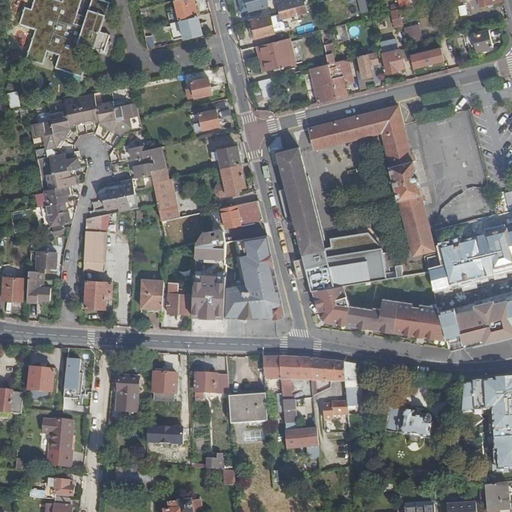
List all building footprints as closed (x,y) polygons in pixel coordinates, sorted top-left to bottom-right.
[(105,52),(110,35),(101,32),(110,2),(104,0),(92,0),(86,20),(77,17),(82,0),(63,0),(63,1),(59,0),(34,0),(32,9),(26,7),(20,24),(36,29),(26,59),(44,64),(48,51),(60,55),(56,68),(83,77),(88,60),(78,56),(82,44),(101,50),(105,52)] [(198,16),(194,0),(176,0),(181,20),(198,16)] [(267,0),(248,0),(248,1),(249,1),(251,10),(269,6),(267,0)] [(282,11),(306,5),(305,0),(290,0),(278,3),(280,12),(282,11)] [(359,0),(361,14),(370,13),(368,0),(359,0)] [(411,6),(409,0),(398,0),(400,9),(411,6)] [(503,2),(501,0),(478,0),(480,9),(488,8),(487,5),(491,4),(491,5),(503,2)] [(467,4),(459,6),(462,16),(470,13),(467,4)] [(284,19),(308,12),(306,5),(282,11),(284,19)] [(403,25),(400,10),(392,12),(395,27),(403,25)] [(275,28),(274,27),(282,25),(279,14),(254,21),(255,27),(252,28),(251,29),(253,38),(255,39),(276,33),(275,28)] [(202,34),(198,16),(181,20),(185,38),(202,34)] [(313,23),(297,27),(299,34),(315,30),(313,23)] [(349,39),(346,24),(335,27),(339,42),(349,39)] [(423,40),(419,24),(404,28),(408,43),(423,40)] [(494,48),(489,30),(466,36),(471,53),(477,52),(494,48)] [(294,64),(292,56),(294,56),(290,38),(261,45),(265,60),(262,60),(265,72),(276,69),(276,71),(285,68),(285,67),(294,64)] [(403,61),(400,49),(400,50),(397,40),(381,43),(388,73),(399,71),(398,69),(405,68),(403,61)] [(353,82),(351,75),(352,74),(348,60),(335,63),(332,53),(334,53),(332,43),(324,45),(327,57),(329,64),(337,98),(348,95),(345,84),(353,82)] [(410,59),(407,48),(400,49),(403,61),(410,59)] [(449,48),(413,55),(416,71),(452,65),(449,48)] [(373,76),(371,65),(379,63),(377,52),(359,56),(364,78),(365,78),(373,76)] [(367,88),(365,78),(364,78),(359,56),(353,58),(361,90),(367,88)] [(212,68),(210,60),(202,61),(203,70),(212,68)] [(337,98),(329,64),(324,65),(311,69),(319,102),(337,98)] [(213,94),(209,78),(192,81),(194,88),(188,90),(190,99),(213,94)] [(278,94),(274,78),(257,82),(259,90),(262,89),(264,97),(278,94)] [(20,106),(18,91),(8,93),(11,108),(20,106)] [(140,116),(137,103),(132,104),(126,105),(115,107),(114,101),(97,104),(95,93),(65,99),(67,111),(51,114),(52,120),(40,123),(31,124),(33,138),(44,136),(45,142),(47,149),(51,148),(54,143),(57,145),(62,139),(63,139),(71,127),(71,126),(75,125),(75,122),(95,118),(96,121),(100,120),(100,121),(114,129),(114,128),(121,132),(125,127),(127,128),(131,127),(129,118),(135,117),(140,116)] [(423,195),(414,161),(413,161),(412,155),(404,127),(399,105),(310,128),(315,150),(382,133),(391,167),(390,167),(398,201),(400,201),(414,256),(436,251),(423,201),(422,195),(423,195)] [(29,118),(27,107),(20,108),(22,119),(29,118)] [(223,125),(222,118),(219,119),(217,109),(199,113),(201,122),(194,123),(196,131),(223,125)] [(52,120),(51,114),(50,112),(38,115),(40,123),(52,120)] [(45,142),(44,136),(33,138),(35,144),(45,142)] [(152,171),(166,168),(162,147),(147,150),(146,145),(131,149),(133,161),(149,157),(148,156),(152,155),(153,159),(154,159),(155,163),(152,164),(152,162),(134,166),(137,178),(152,175),(152,171)] [(242,164),(238,147),(219,151),(212,153),(214,161),(220,160),(222,168),(242,164)] [(325,249),(300,147),(278,153),(303,255),(325,249)] [(50,156),(64,153),(55,151),(51,148),(47,149),(49,156),(50,156)] [(68,201),(66,195),(70,194),(68,186),(76,184),(74,176),(71,177),(69,170),(80,168),(78,159),(67,161),(66,153),(64,153),(50,156),(51,163),(45,164),(50,190),(44,191),(44,192),(46,205),(47,206),(52,205),(54,214),(48,215),(51,226),(63,224),(71,223),(68,212),(67,212),(65,202),(68,201)] [(247,187),(242,164),(222,168),(226,184),(219,186),(218,186),(216,189),(217,195),(221,197),(228,195),(240,193),(239,188),(247,187)] [(169,179),(166,168),(152,171),(152,175),(154,182),(169,179)] [(226,184),(222,168),(216,169),(219,186),(226,184)] [(132,210),(129,195),(136,194),(133,179),(121,181),(122,186),(122,187),(110,189),(112,198),(104,200),(106,209),(119,207),(119,208),(119,212),(132,210)] [(180,217),(171,179),(169,179),(154,182),(162,221),(172,219),(180,217)] [(46,205),(44,192),(37,194),(40,207),(46,205)] [(139,208),(136,194),(129,195),(132,210),(137,208),(139,208)] [(462,221),(495,214),(492,198),(482,200),(481,195),(458,200),(462,221)] [(263,220),(258,201),(221,208),(226,229),(242,225),(263,220)] [(104,272),(108,224),(102,224),(103,215),(87,219),(84,270),(104,272)] [(64,233),(63,226),(53,228),(55,235),(64,233)] [(511,226),(435,245),(445,268),(430,272),(433,291),(511,271),(511,226)] [(246,278),(227,282),(226,318),(274,317),(285,315),(267,237),(238,241),(246,278)] [(232,269),(233,241),(204,240),(203,268),(232,269)] [(381,249),(326,258),(325,251),(302,256),(310,288),(385,277),(381,249)] [(44,288),(44,273),(47,273),(47,269),(51,269),(56,269),(57,252),(39,251),(38,272),(30,271),(28,301),(39,302),(39,299),(51,300),(51,288),(44,288)] [(22,301),(24,278),(5,277),(4,300),(22,301)] [(164,293),(165,281),(143,280),(141,308),(149,308),(149,311),(163,312),(163,306),(164,293)] [(112,299),(113,282),(87,281),(86,307),(105,308),(106,298),(112,299)] [(190,314),(191,295),(179,294),(179,289),(179,283),(170,283),(169,293),(164,293),(163,306),(168,307),(168,313),(190,314)] [(344,286),(314,290),(322,316),(328,322),(447,340),(439,312),(437,304),(428,306),(420,305),(420,308),(413,307),(413,304),(384,300),(382,310),(374,308),(374,310),(351,306),(344,286)] [(511,299),(495,303),(493,296),(474,301),(476,308),(457,313),(455,308),(439,312),(447,340),(462,335),(465,348),(511,335),(511,299)] [(83,397),(85,357),(68,357),(66,396),(83,397)] [(280,357),(264,357),(266,380),(282,380),(280,357)] [(312,358),(280,357),(282,380),(283,395),(284,401),(293,400),(291,380),(313,381),(312,358)] [(345,363),(312,358),(313,381),(346,382),(345,363)] [(333,404),(325,404),(325,420),(334,419),(334,415),(349,414),(348,407),(357,406),(357,407),(360,407),(359,415),(373,416),(374,408),(364,408),(362,387),(357,388),(356,364),(345,363),(346,382),(348,402),(333,402),(333,404)] [(56,371),(32,368),(28,400),(52,402),(56,371)] [(168,374),(155,373),(155,383),(153,383),(153,392),(156,393),(156,400),(174,401),(175,394),(177,394),(178,375),(176,375),(177,373),(168,373),(168,374)] [(218,375),(197,374),(196,393),(204,393),(217,393),(218,375)] [(228,375),(218,375),(217,393),(230,394),(228,375)] [(140,377),(120,376),(119,386),(119,391),(118,411),(138,412),(140,377)] [(511,377),(472,380),(474,410),(492,409),(495,469),(511,467),(511,377)] [(3,391),(0,390),(0,412),(11,413),(22,414),(24,393),(14,392),(12,392),(11,389),(5,388),(3,391)] [(204,393),(196,393),(196,401),(199,402),(199,399),(204,400),(204,393)] [(267,394),(230,396),(232,424),(269,421),(267,394)] [(293,400),(284,401),(285,414),(286,424),(298,423),(296,400),(293,400)] [(405,411),(390,408),(386,431),(398,433),(398,430),(402,430),(401,434),(410,436),(421,437),(431,439),(434,424),(431,423),(432,422),(432,421),(433,419),(432,418),(431,417),(430,416),(429,415),(427,415),(426,415),(425,416),(424,417),(415,416),(415,412),(405,410),(405,411)] [(53,421),(45,420),(43,433),(52,434),(50,450),(53,450),(52,465),(72,467),(73,451),(71,451),(69,451),(71,437),(73,437),(74,422),(53,420),(53,421)] [(298,423),(286,424),(288,449),(308,447),(309,458),(320,456),(317,428),(298,430),(298,423)] [(191,436),(176,436),(177,456),(192,455),(191,436)] [(421,437),(410,436),(409,443),(420,444),(421,437)] [(218,459),(208,459),(207,468),(225,469),(225,459),(223,459),(223,454),(218,454),(218,459)] [(158,471),(117,467),(115,488),(156,493),(158,471)] [(235,471),(225,470),(225,485),(237,485),(235,471)] [(70,473),(55,472),(54,480),(50,479),(50,487),(56,487),(55,494),(56,494),(72,496),(74,496),(75,487),(74,487),(74,482),(69,481),(70,473)] [(508,483),(486,486),(487,511),(499,511),(499,510),(510,509),(508,483)] [(396,484),(378,487),(379,493),(397,491),(396,484)] [(52,492),(31,490),(31,497),(52,499),(52,492)] [(71,499),(56,498),(56,499),(55,505),(48,505),(47,511),(72,511),(73,507),(71,507),(71,499)] [(201,500),(169,503),(170,510),(165,510),(165,511),(196,511),(202,511),(201,500)] [(436,511),(435,501),(426,502),(426,509),(418,510),(418,502),(406,503),(406,511),(436,511)] [(477,511),(477,502),(447,504),(447,511),(477,511)]
